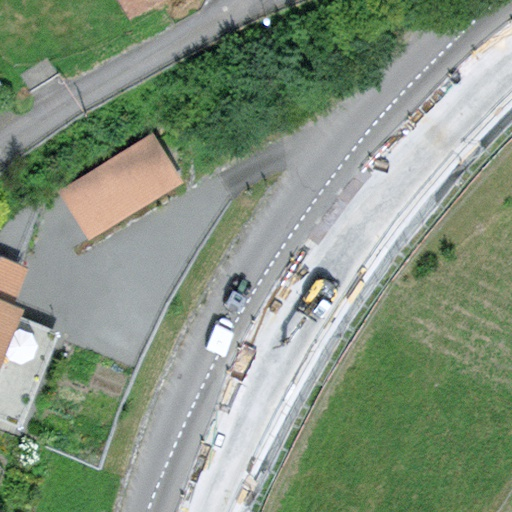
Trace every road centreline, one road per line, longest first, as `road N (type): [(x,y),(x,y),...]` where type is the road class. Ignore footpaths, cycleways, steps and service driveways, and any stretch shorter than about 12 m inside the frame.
road 1 (primary): [(188,511),(263,353),(325,254),(378,181),(511,38)]
road 2 (residential): [(256,0),(0,143)]
